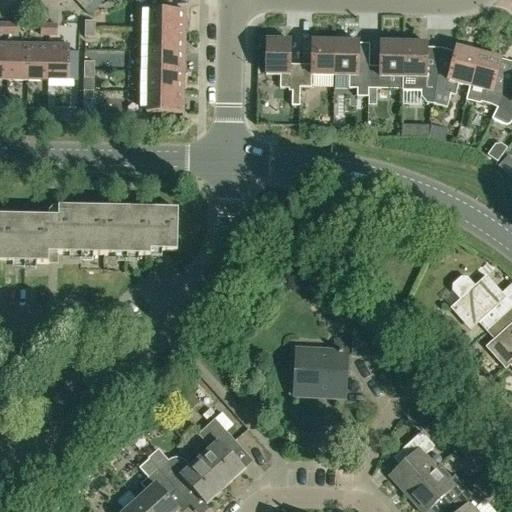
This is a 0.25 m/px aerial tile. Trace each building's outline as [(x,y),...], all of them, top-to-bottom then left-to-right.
[(88,0),(82,0),(78,4),(84,10),(91,3),(88,0)] [(148,31),(185,32),(185,11),(148,10),(148,31)] [(85,22),(85,30),(95,30),(95,22),(85,22)] [(0,24),(0,34),(8,35),(8,25),(0,24)] [(8,25),(8,35),(16,35),(16,25),(8,25)] [(41,25),(40,36),(49,36),(49,25),(41,25)] [(49,25),(49,36),(57,36),(57,26),(49,25)] [(85,30),(84,38),(95,39),(95,30),(85,30)] [(184,52),(185,32),(148,31),(147,52),(184,52)] [(300,88),(300,66),(289,65),(290,41),(266,40),(265,66),(260,66),(260,75),(280,76),(280,89),(288,89),(288,92),(292,92),(292,107),(299,107),(300,88)] [(334,77),(335,42),(312,41),(311,66),(300,66),(300,88),(311,88),(311,76),(334,77)] [(368,90),(369,67),(358,67),(358,42),(335,42),(334,77),(349,77),(348,89),(357,89),(357,97),(368,98),(368,90)] [(402,90),(403,43),(380,43),(379,67),(369,67),(368,90),(402,90)] [(433,104),(438,70),(426,68),(427,44),(403,43),(402,90),(421,91),(420,97),(426,103),(433,104)] [(27,82),(28,45),(8,44),(7,81),(27,82)] [(48,82),(48,45),(28,45),(27,82),(48,82)] [(48,45),(48,82),(69,83),(70,46),(48,45)] [(470,88),(478,54),(456,48),(450,72),(438,70),(433,104),(433,105),(447,109),(450,95),(455,96),(458,85),(469,88),(470,88)] [(184,73),(184,52),(147,52),(147,72),(184,73)] [(497,109),(506,89),(495,83),(501,60),(478,54),(470,88),(469,88),(466,99),(489,105),(497,109)] [(84,63),(84,71),(94,71),(94,63),(84,63)] [(84,71),(84,79),(94,79),(94,71),(84,71)] [(183,93),(184,73),(147,72),(146,92),(183,93)] [(511,91),(506,89),(497,109),(492,120),(506,126),(510,124),(511,120),(511,91)] [(94,92),(83,91),(83,100),(93,100),(94,92)] [(183,114),(183,93),(146,92),(146,113),(183,114)] [(25,111),(15,111),(14,119),(25,119),(25,111)] [(417,127),(417,138),(428,139),(429,128),(417,127)] [(505,178),(507,176),(511,170),(511,165),(506,160),(499,168),(496,171),(505,178)] [(177,253),(177,241),(178,211),(150,210),(150,215),(58,213),(58,223),(0,221),(0,263),(48,265),(48,261),(58,261),(58,255),(151,257),(151,252),(177,253)] [(500,319),(511,308),(511,286),(502,295),(486,277),(475,287),(467,278),(461,278),(452,286),(452,292),(460,300),(450,309),(462,322),(466,319),(474,328),(493,310),(500,319)] [(511,362),(511,308),(500,319),(508,327),(489,345),(497,353),(493,357),(505,370),(510,366),(509,365),(511,362)] [(374,357),(375,336),(353,335),(352,356),(374,357)] [(338,354),(301,352),(299,396),(344,398),(346,355),(342,354),(342,351),(339,351),(338,354)] [(198,401),(187,390),(179,398),(189,409),(198,401)] [(199,459),(225,488),(244,471),(227,452),(236,444),(215,420),(198,436),(210,449),(199,459)] [(406,496),(437,469),(425,456),(434,447),(421,433),(393,459),(400,467),(389,477),(406,496)] [(168,463),(167,463),(158,452),(148,460),(174,488),(180,495),(189,487),(206,506),(225,488),(199,459),(190,468),(186,464),(185,462),(183,461),(182,461),(179,460),(176,459),(175,459),(173,460),(171,461),(169,462),(168,463)] [(165,496),(174,488),(148,460),(139,469),(147,478),(140,485),(146,492),(137,501),(146,511),(177,511),(179,511),(165,496)] [(448,508),(468,490),(455,476),(448,482),(437,469),(406,496),(420,511),(427,511),(441,500),(448,508)] [(475,511),(474,510),(481,504),(468,490),(448,508),(443,511),(475,511)] [(146,511),(137,501),(124,511),(146,511)]
